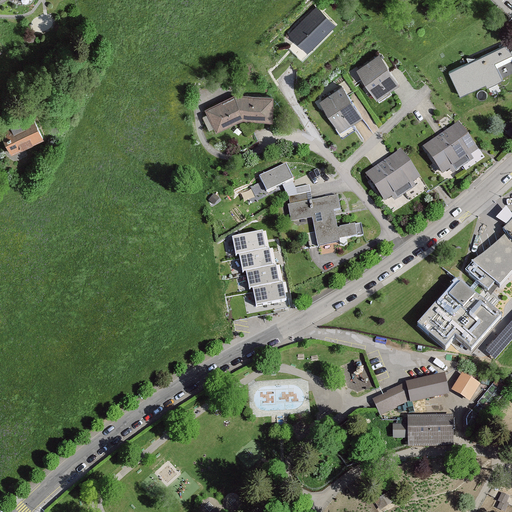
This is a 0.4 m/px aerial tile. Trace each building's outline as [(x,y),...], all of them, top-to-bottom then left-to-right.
[(336,25),(316,6),(288,34),(308,53),(336,25)] [(505,46),(449,71),(460,95),(500,77),(494,64),(510,57),(505,46)] [(380,54),(357,68),(375,98),(398,84),(380,54)] [(361,117),(342,87),(320,101),(339,131),(361,117)] [(271,97),(234,95),(206,110),(217,130),(240,118),(270,119),(271,97)] [(33,120),(2,131),(9,152),(41,141),(33,120)] [(441,136),(460,163),(477,152),(459,124),(441,136)] [(442,175),(460,163),(441,136),(424,147),(442,175)] [(383,163),(401,191),(419,180),(401,152),(383,163)] [(401,191),(383,163),(365,175),(383,203),(401,191)] [(286,166),(259,178),(267,194),(293,182),(286,166)] [(339,197),(287,206),(289,221),(312,217),(318,249),(361,242),(358,226),(336,230),(333,214),(342,213),(339,197)] [(507,237),(473,264),(477,269),(470,277),(488,294),(496,285),(501,290),(511,278),(511,216),(506,211),(499,220),(506,226),(503,231),(507,237)] [(262,231),(231,237),(234,255),(237,254),(266,248),(262,231)] [(266,248),(237,254),(241,272),(244,271),(272,265),(269,248),(266,248)] [(272,265),(244,271),(247,289),(251,288),(279,282),(275,265),(272,265)] [(498,313),(458,279),(417,326),(445,350),(455,339),(467,349),(498,313)] [(279,282),(251,288),(255,305),(286,299),(283,281),(279,282)] [(406,382),(410,401),(448,393),(444,374),(406,382)] [(481,385),(462,374),(453,390),(471,401),(481,385)] [(379,414),(408,400),(401,387),(373,401),(378,411),(379,414)] [(454,418),(408,418),(408,424),(408,439),(408,446),(454,446),(454,418)] [(408,439),(408,424),(397,424),(393,424),(393,439),(408,439)] [(509,496),(502,492),(498,500),(501,501),(498,507),(506,511),(509,504),(506,502),(509,496)] [(378,499),(375,501),(380,510),(382,509),(387,506),(381,497),(378,499)]
